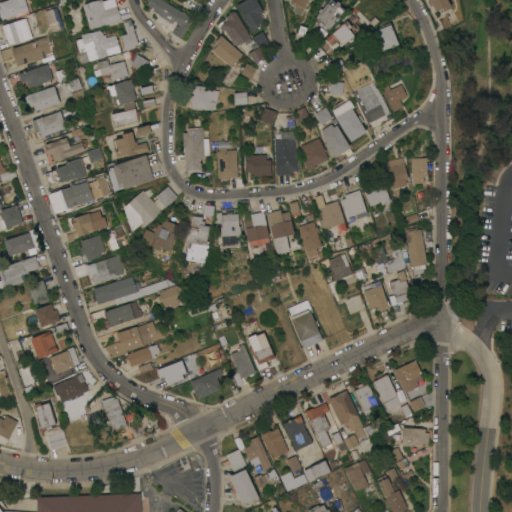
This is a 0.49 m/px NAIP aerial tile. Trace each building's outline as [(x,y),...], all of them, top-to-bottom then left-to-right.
[(0,2),(5,0),(25,0),(28,9),(3,18),(2,13),(0,14),(0,2)] [(116,5),(120,20),(105,24),(105,23),(90,27),(83,4),(98,0),(102,0),(105,9),(116,5)] [(163,0),(192,17),(187,25),(190,27),(183,38),(172,32),(176,25),(178,26),(180,23),(176,20),(175,21),(174,20),(172,23),(158,15),(159,14),(152,10),(153,8),(147,4),(149,0),(163,0)] [(236,4),(242,0),(256,0),(263,11),(259,13),(263,20),(258,23),(259,25),(251,30),(236,4)] [(308,0),(301,14),(292,10),(295,6),(289,3),(290,0),(308,0)] [(329,28),(327,26),(325,28),(318,23),(320,20),(315,17),(329,0),(333,0),(344,9),(329,28)] [(447,0),(451,6),(444,11),(442,7),(435,11),(432,5),(430,6),(427,1),(429,0),(447,0)] [(61,28),(55,8),(44,11),(50,31),(61,28)] [(250,37),(252,40),(245,44),(243,41),(237,45),(236,43),(234,44),(221,23),(227,20),(225,17),(235,11),(250,37)] [(27,17),(28,19),(26,20),(32,37),(13,43),(13,42),(9,44),(5,33),(4,34),(1,25),(27,17)] [(123,21),(130,18),(139,45),(125,49),(120,35),(127,33),(123,21)] [(346,20),(357,32),(342,45),(337,38),(330,44),(325,38),(346,20)] [(391,24),(398,43),(378,51),(373,40),(371,41),(367,33),(391,24)] [(89,60),(86,50),(79,53),(75,39),(82,37),(81,35),(100,29),(100,30),(102,31),(103,34),(105,34),(105,37),(115,34),(116,38),(117,38),(118,40),(117,40),(120,51),(89,60)] [(262,30),(268,41),(258,47),(252,36),(262,30)] [(231,65),(213,49),(216,46),(213,43),(221,34),(242,53),(231,65)] [(38,39),(38,38),(48,35),(52,50),(51,50),(53,54),(35,60),(35,59),(17,65),(11,48),(38,39)] [(248,53),(257,48),(263,57),(254,63),(248,53)] [(137,53),(149,61),(143,71),(130,64),(137,53)] [(329,72),(326,64),(341,58),(344,67),(329,72)] [(124,60),(128,74),(110,80),(109,76),(111,75),(110,72),(101,75),(97,62),(107,59),(109,64),(124,60)] [(251,78),(241,73),(246,62),(256,67),(251,78)] [(23,71),(23,70),(25,70),(25,71),(47,63),(52,79),(45,81),(46,82),(45,83),(43,84),(42,82),(29,86),(26,79),(21,81),(18,73),(23,71)] [(128,79),(131,78),(134,87),(132,88),(136,98),(119,103),(116,94),(111,96),(109,88),(107,89),(106,86),(128,79)] [(342,94),(329,92),(330,80),(343,81),(342,94)] [(389,111),(384,113),(385,114),(371,121),(365,108),(361,110),(352,92),(355,90),(355,89),(372,81),(376,88),(377,87),(389,111)] [(407,96),(399,99),(402,106),(393,111),(384,94),(383,95),(380,87),(387,84),(390,89),(401,83),(407,96)] [(208,109),(191,107),(195,84),(212,87),(212,89),(218,90),(216,108),(209,109),(208,109)] [(54,85),(59,102),(35,110),(33,104),(30,105),(29,104),(27,105),(25,96),(26,95),(54,85)] [(82,89),(86,100),(75,103),(71,92),(82,89)] [(246,91),(247,103),(234,103),(233,92),(246,91)] [(335,117),(336,116),(332,109),(349,99),(354,106),(352,107),(357,115),(359,114),(363,120),(361,122),(366,131),(351,141),(335,117)] [(124,110),(123,103),(133,100),(138,121),(114,127),(111,113),(124,110)] [(82,102),(85,101),(88,110),(85,111),(86,114),(76,117),(77,120),(73,122),(72,119),(66,121),(62,109),(82,102)] [(271,123),(259,119),(264,106),(276,111),(271,123)] [(298,122),(293,111),(304,106),(309,117),(298,122)] [(321,124),(314,112),(326,106),(332,117),(321,124)] [(60,110),(66,127),(41,136),(39,130),(35,132),(31,120),(60,110)] [(350,147),(335,156),(321,133),(322,133),(321,129),(331,123),(333,126),(336,124),(350,147)] [(135,128),(137,135),(150,132),(147,124),(135,128)] [(183,132),(187,132),(187,128),(202,127),(203,139),(208,139),(209,151),(205,151),(206,157),(204,157),(204,158),(200,158),(201,169),(185,170),(183,132)] [(134,141),(136,141),(137,144),(146,141),(148,150),(127,156),(126,153),(117,156),(115,151),(118,150),(115,139),(122,137),(121,134),(132,131),(134,141)] [(66,136),(70,146),(81,142),(84,150),(54,160),(51,153),(47,155),(44,144),(66,136)] [(328,159),(315,164),(316,166),(307,170),(302,158),(303,157),(301,152),(303,152),(300,145),(319,137),(328,159)] [(296,154),(297,154),(298,170),(290,171),(290,173),(275,174),(274,139),(295,138),(296,154)] [(99,147),(102,158),(90,162),(86,151),(99,147)] [(238,176),(228,177),(228,178),(220,179),(220,177),(218,177),(216,150),(236,149),(238,176)] [(154,179),(124,188),(124,187),(114,190),(107,168),(108,168),(107,163),(114,161),(115,164),(146,154),(154,179)] [(253,175),(253,171),(245,171),(245,154),(266,154),(266,159),(271,159),(271,175),(253,175)] [(86,175),(76,179),(76,177),(60,182),(60,181),(49,185),(44,173),(56,169),(55,168),(65,164),(64,163),(67,162),(67,161),(80,157),(86,175)] [(411,157),(426,157),(427,175),(423,176),(423,182),(412,183),(411,157)] [(2,180),(1,177),(0,177),(0,160),(2,166),(3,166),(5,171),(13,168),(16,175),(2,180)] [(404,162),(408,179),(406,180),(407,184),(393,188),(392,186),(390,186),(389,183),(391,182),(387,167),(404,162)] [(67,208),(67,207),(65,208),(64,207),(54,211),(49,194),(61,190),(61,189),(71,186),(70,184),(74,183),(74,185),(87,180),(88,183),(95,181),(95,180),(96,180),(95,177),(103,174),(104,177),(105,176),(110,193),(108,193),(108,196),(104,197),(103,195),(101,196),(100,195),(93,198),(93,199),(67,208)] [(380,205),(379,202),(369,205),(364,189),(384,182),(390,201),(380,205)] [(153,201),(157,198),(156,196),(167,185),(177,196),(166,207),(165,206),(161,209),(161,210),(144,226),(140,223),(132,230),(128,221),(124,207),(142,189),(144,191),(149,188),(153,193),(149,196),(153,201)] [(366,210),(347,217),(341,199),(345,197),(344,194),(359,189),(366,210)] [(344,221),(343,222),(346,231),(339,233),(336,224),(323,228),(316,206),(317,206),(314,196),(321,194),(324,204),(337,200),(344,221)] [(201,214),(203,203),(214,205),(212,216),(201,214)] [(0,210),(17,204),(23,221),(10,226),(11,228),(6,229),(6,227),(0,229),(0,219),(3,218),(0,210)] [(267,212),(280,209),(281,212),(288,210),(294,233),(285,235),(289,250),(277,253),(267,212)] [(79,235),(75,227),(73,227),(70,219),(89,212),(89,213),(99,210),(101,216),(103,216),(107,225),(79,235)] [(227,214),(227,211),(232,211),(232,213),(238,213),(238,226),(240,226),(240,234),(239,234),(239,246),(221,247),(220,226),(222,226),(222,223),(215,223),(214,212),(221,211),(221,214),(227,214)] [(269,237),(247,241),(245,227),(253,226),(252,223),(244,224),(243,219),(251,217),(250,213),(264,211),(269,237)] [(207,240),(209,241),(207,255),(205,255),(204,261),(206,262),(205,268),(199,267),(200,261),(185,259),(186,253),(185,252),(189,226),(190,226),(191,218),(192,215),(202,216),(201,220),(204,220),(203,224),(209,225),(207,240)] [(171,249),(161,245),(159,249),(140,241),(145,228),(154,231),(157,223),(161,224),(163,219),(180,226),(171,249)] [(298,226),(313,220),(315,227),(317,226),(318,230),(317,231),(318,234),(320,233),(322,238),(319,239),(322,245),(316,247),(318,253),(308,256),(298,226)] [(426,263),(424,264),(426,271),(414,273),(413,265),(410,266),(410,263),(404,231),(421,228),(426,263)] [(29,231),(35,247),(9,255),(3,240),(29,231)] [(387,271),(387,272),(381,274),(377,263),(383,260),(383,261),(395,257),(392,250),(399,248),(395,233),(403,231),(406,245),(409,263),(410,263),(410,266),(413,276),(408,277),(406,267),(405,267),(405,265),(387,271)] [(105,250),(101,252),(101,254),(100,255),(87,260),(85,254),(82,255),(79,248),(83,246),(81,240),(99,234),(105,250)] [(333,280),(328,267),(330,266),(328,259),(335,256),(335,255),(343,252),(346,259),(343,260),(345,265),(349,264),(352,273),(333,280)] [(95,283),(93,277),(91,277),(88,270),(92,269),(90,263),(119,253),(123,264),(120,265),(123,273),(95,283)] [(39,267),(28,271),(30,279),(4,287),(4,286),(0,287),(0,279),(1,279),(0,276),(0,266),(35,255),(39,267)] [(412,297),(396,302),(389,281),(397,278),(395,272),(403,269),(412,297)] [(97,303),(96,299),(94,300),(92,294),(94,293),(93,288),(132,275),(134,282),(138,281),(141,289),(97,303)] [(145,293),(143,286),(167,278),(174,284),(145,293)] [(49,298),(34,303),(27,284),(43,279),(49,298)] [(388,306),(376,310),(375,307),(369,309),(363,290),(371,287),(369,283),(379,279),(388,306)] [(179,309),(177,305),(172,307),(171,303),(164,305),(162,301),(159,302),(157,295),(160,294),(159,290),(176,284),(197,302),(179,309)] [(307,299),(312,311),(311,312),(322,339),(303,347),(291,319),(292,318),(288,307),(307,299)] [(109,326),(104,311),(135,300),(138,308),(140,308),(143,315),(109,326)] [(41,326),(35,309),(51,303),(53,310),(56,309),(60,320),(41,326)] [(152,321),(154,329),(158,328),(161,338),(142,344),(142,345),(125,351),(126,353),(112,358),(104,347),(120,341),(116,333),(152,321)] [(38,358),(30,338),(50,330),(58,350),(38,358)] [(274,357),(266,360),(268,365),(258,369),(253,358),(255,357),(252,349),(250,350),(248,347),(251,346),(247,336),(255,333),(256,335),(264,331),(274,357)] [(130,366),(126,353),(151,344),(151,345),(157,343),(160,351),(155,353),(155,356),(152,357),(152,358),(130,366)] [(255,372),(241,378),(243,383),(237,385),(232,374),(238,371),(230,353),(239,349),(238,346),(243,343),(255,372)] [(56,373),(49,356),(67,349),(73,346),(79,362),(74,365),(74,366),(56,373)] [(199,370),(194,353),(180,356),(185,374),(199,370)] [(181,359),(186,372),(182,374),(183,378),(169,383),(166,375),(160,377),(156,369),(181,359)] [(423,377),(416,380),(419,385),(405,392),(394,369),(415,359),(423,377)] [(221,367),(224,373),(216,376),(221,388),(201,397),(201,396),(197,398),(190,380),(221,367)] [(85,380),(84,381),(88,390),(62,402),(58,394),(57,394),(53,386),(81,373),(85,380)] [(400,403),(386,410),(372,380),(387,374),(400,403)] [(378,403),(368,407),(370,410),(365,413),(354,390),(358,388),(356,384),(362,382),(363,385),(368,383),(378,403)] [(359,416),(358,416),(362,425),(361,426),(365,434),(358,438),(353,429),(350,431),(347,424),(345,425),(344,422),(340,424),(328,398),(346,389),(359,416)] [(127,425),(118,428),(119,431),(113,433),(104,408),(92,413),(90,407),(102,403),(101,400),(111,396),(117,398),(127,425)] [(420,396),(425,406),(413,411),(409,401),(420,396)] [(55,423),(51,425),(52,428),(46,430),(45,426),(41,428),(35,410),(37,409),(36,406),(48,402),(55,423)] [(330,427),(324,429),(331,442),(322,446),(307,415),(304,411),(312,407),(313,408),(325,402),(329,409),(323,412),(330,427)] [(0,434),(0,417),(3,419),(6,415),(18,421),(8,439),(0,434)] [(284,423),(294,418),(294,417),(300,415),(302,420),(302,421),(303,424),(302,425),(304,430),(306,429),(309,434),(308,435),(311,441),(296,449),(284,423)] [(390,434),(392,440),(384,444),(379,432),(387,428),(399,422),(401,429),(390,434)] [(428,445),(424,446),(424,445),(401,443),(402,427),(425,428),(425,432),(429,432),(428,445)] [(261,434),(270,430),(271,431),(277,428),(288,450),(286,451),(286,452),(284,452),(275,457),(272,451),(270,453),(261,434)] [(50,449),(46,435),(62,431),(66,444),(50,449)] [(353,433),(358,444),(348,449),(343,438),(353,433)] [(272,467),(263,471),(259,462),(251,466),(243,447),(249,444),(248,442),(251,441),(250,439),(258,435),(272,467)] [(403,457),(394,462),(388,451),(397,446),(403,457)] [(248,469),(246,470),(260,502),(255,504),(252,499),(242,504),(229,476),(235,473),(226,454),(238,448),(248,469)] [(301,468),(292,472),(286,459),(295,454),(301,468)] [(330,471),(321,476),(321,475),(308,481),(303,470),(325,459),(330,471)] [(355,491),(344,467),(357,461),(368,484),(355,491)] [(385,471),(390,482),(397,479),(392,468),(385,471)] [(279,476),(290,470),(293,477),(303,473),(307,481),(286,490),(279,476)] [(272,486),(260,491),(253,477),(260,473),(261,475),(266,473),(272,486)] [(392,511),(384,496),(377,482),(378,481),(376,478),(385,474),(386,477),(387,476),(394,491),(398,489),(407,507),(402,510),(403,511),(392,511)] [(337,499),(331,502),(328,500),(325,502),(325,501),(321,503),(321,501),(321,500),(312,483),(324,478),(326,482),(331,486),(337,499)] [(36,511),(36,497),(140,493),(140,511),(36,511)] [(327,511),(323,502),(306,510),(307,511),(327,511)]
